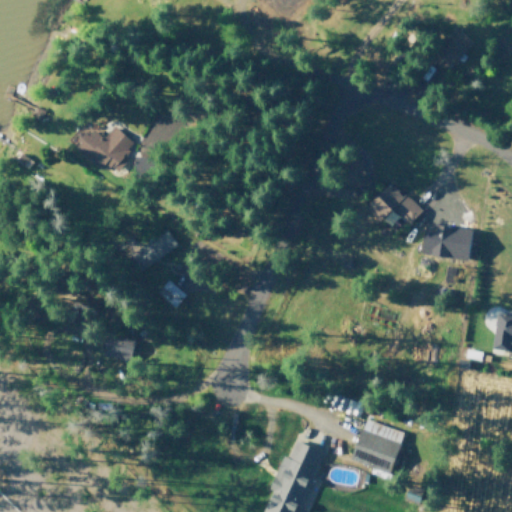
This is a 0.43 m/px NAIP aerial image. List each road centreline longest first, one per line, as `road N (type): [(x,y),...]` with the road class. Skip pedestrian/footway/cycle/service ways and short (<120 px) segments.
road 1 (residential): [(225,387),(341,86)]
road 2 (residential): [(341,86),(465,132),(511,169)]
